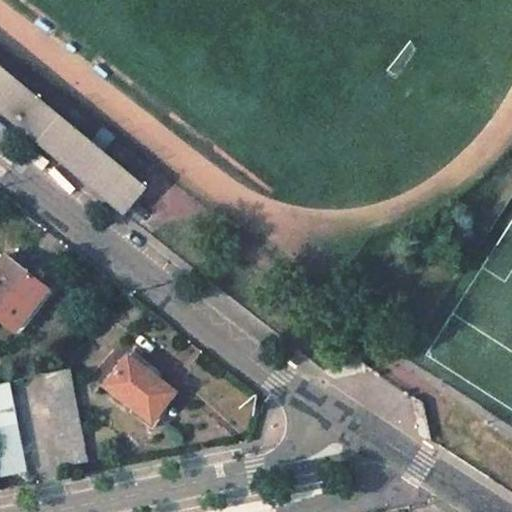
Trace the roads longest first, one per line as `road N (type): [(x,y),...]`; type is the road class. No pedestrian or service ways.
road 1 (unclassified): [(0,158),(302,400),(356,427)]
road 2 (unclassified): [(356,427),(313,457),(46,511)]
road 3 (unclassified): [(356,427),(493,511)]
